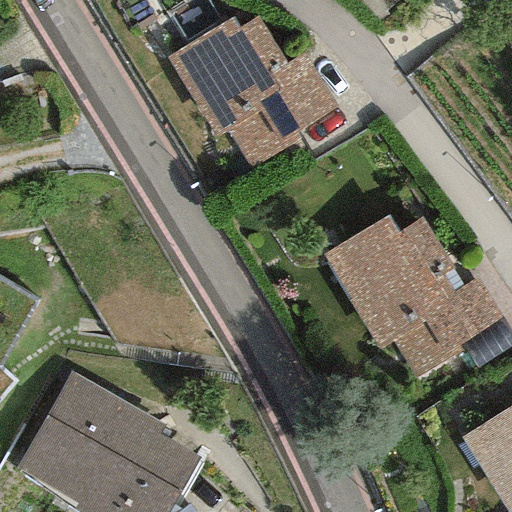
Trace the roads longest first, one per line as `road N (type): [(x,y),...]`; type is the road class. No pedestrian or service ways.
road 1 (tertiary): [(343,511),(229,301),(45,0)]
road 2 (residential): [(298,0),(375,75),(511,264)]
